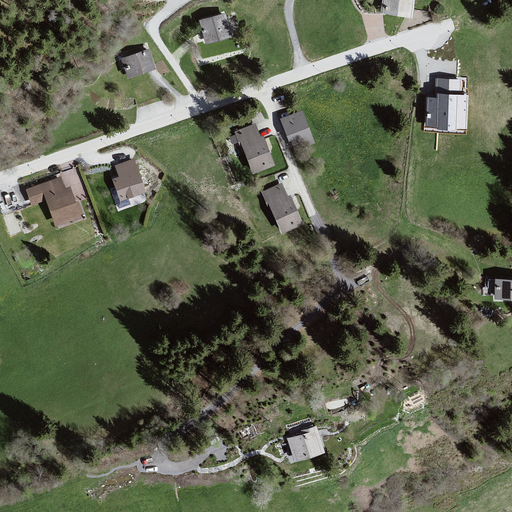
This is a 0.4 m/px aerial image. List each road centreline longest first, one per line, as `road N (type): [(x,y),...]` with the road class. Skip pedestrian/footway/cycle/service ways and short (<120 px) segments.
road 1 (residential): [(0,181),(432,39)]
road 2 (unknown): [(265,95),(312,210)]
